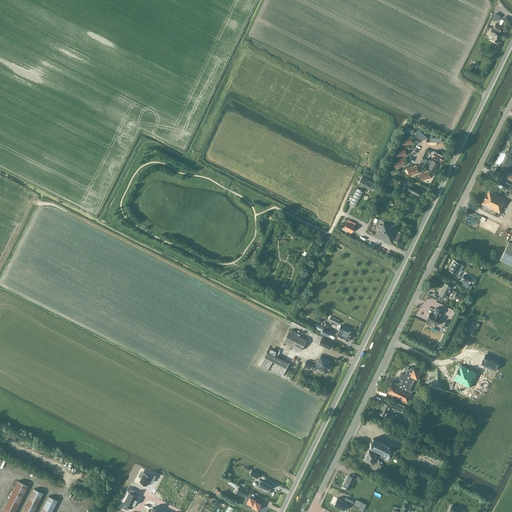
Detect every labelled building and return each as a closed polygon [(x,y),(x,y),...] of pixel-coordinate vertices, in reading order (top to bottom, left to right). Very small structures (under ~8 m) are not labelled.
[(495,13),(492,19),(498,21),(500,16),(495,13)] [(502,27),(495,24),(493,28),(492,28),(490,31),(493,33),(490,39),(497,43),(501,36),(498,35),(499,32),(502,27)] [(404,126),(402,130),(412,135),(414,131),(404,126)] [(418,130),(415,133),(423,140),(426,137),(418,130)] [(409,145),(412,144),(410,138),(401,141),(402,141),(404,146),(402,146),(403,147),(408,145),(407,144),(409,144),(409,145)] [(403,156),(406,156),(404,150),(395,153),(396,153),(398,158),(396,158),(396,159),(402,157),(401,156),(403,156)] [(440,161),(444,154),(441,152),(440,154),(434,151),(431,157),(434,158),(432,161),(432,160),(428,168),(434,172),(438,164),(439,161),(440,161)] [(402,160),(393,163),(394,163),(396,168),(395,169),(400,167),(401,166),(402,167),(404,166),(402,160)] [(416,167),(407,170),(408,170),(410,175),(409,176),(414,174),(415,173),(416,174),(418,173),(416,167)] [(377,179),(387,184),(388,183),(391,184),(392,182),(389,180),(389,182),(385,180),(388,174),(381,171),(377,179)] [(426,179),(427,178),(428,179),(430,178),(428,172),(419,175),(420,175),(422,180),(421,181),(426,180),(426,179)] [(362,176),(358,183),(372,191),(376,183),(362,176)] [(409,185),(409,186),(403,183),(401,187),(407,190),(407,191),(418,196),(420,191),(409,185)] [(356,188),(348,204),(355,207),(363,192),(356,188)] [(488,190),(481,205),(500,214),(506,199),(488,190)] [(355,226),(347,222),(343,229),(351,233),(355,226)] [(379,225),(374,236),(391,244),(393,240),(398,243),(403,234),(397,231),(397,230),(383,223),(382,226),(379,225)] [(511,243),(508,242),(499,260),(511,266),(511,243)] [(461,265),(454,261),(449,270),(457,274),(458,270),(460,271),(462,267),(460,266),(461,265)] [(464,275),(461,279),(469,283),(472,279),(464,275)] [(457,292),(456,292),(453,291),(452,290),(454,286),(456,286),(457,285),(448,281),(447,284),(444,283),(441,288),(455,295),(457,292)] [(454,297),(455,295),(441,288),(439,294),(441,295),(439,299),(446,302),(449,295),(451,296),(454,297)] [(434,313),(433,315),(430,313),(426,320),(437,325),(441,318),(439,318),(442,311),(436,308),(434,312),(434,313)] [(331,317),(329,320),(338,325),(340,321),(331,317)] [(316,324),(314,329),(321,332),(323,328),(316,324)] [(348,341),(352,333),(348,331),(349,329),(342,325),(339,332),(340,334),(341,335),(340,337),(348,341)] [(321,332),(321,333),(328,337),(331,331),(323,328),(321,332)] [(290,332),(288,331),(283,342),(301,351),(306,340),(297,335),(298,333),(291,329),(290,332)] [(331,350),(333,344),(321,338),(319,344),(331,350)] [(289,363),(267,352),(260,366),(282,377),(289,363)] [(329,369),(330,366),(332,361),(320,355),(318,360),(318,359),(315,365),(313,364),(306,360),(303,366),(310,369),(311,366),(314,367),(314,368),(326,374),(328,369),(329,369)] [(485,355),(480,364),(495,371),(499,362),(485,355)] [(459,366),(453,379),(469,388),(476,373),(460,365),(459,366)] [(391,385),(389,388),(387,392),(407,402),(412,391),(410,390),(415,379),(417,380),(421,371),(419,369),(418,371),(413,369),(408,367),(404,375),(402,373),(401,374),(399,378),(399,379),(402,380),(399,385),(392,381),(391,385)] [(400,407),(395,405),(388,402),(387,405),(383,403),(378,413),(386,417),(390,408),(398,411),(400,407)] [(408,416),(403,425),(407,427),(412,418),(410,417),(408,416)] [(366,456),(364,459),(372,463),(370,467),(376,470),(376,468),(379,469),(381,465),(378,464),(379,462),(378,462),(378,460),(374,458),(377,451),(380,453),(379,456),(384,459),(386,454),(387,454),(390,453),(391,451),(390,449),(388,448),(388,446),(373,439),(371,442),(370,441),(370,442),(369,444),(370,444),(368,447),(369,448),(368,448),(369,449),(366,454),(365,455),(366,456)] [(253,471),(251,475),(258,479),(261,475),(253,471)] [(141,478),(139,482),(146,486),(149,482),(149,480),(153,482),(156,476),(152,474),(151,476),(149,475),(144,473),(141,478)] [(355,479),(359,481),(361,477),(353,474),(352,477),(349,475),(345,482),(343,486),(350,489),(355,479)] [(258,482),(257,486),(267,491),(269,488),(271,489),(272,486),(262,481),(260,483),(258,482)] [(251,494),(239,487),(236,492),(248,499),(246,503),(252,506),(251,507),(258,510),(261,504),(255,501),(256,498),(250,495),(251,494)] [(129,493),(126,498),(135,503),(137,500),(136,500),(138,496),(133,494),(135,491),(130,488),(127,492),(129,493)] [(126,498),(121,507),(127,510),(128,507),(131,509),(133,505),(134,506),(135,503),(126,498)] [(344,502),(337,499),(333,506),(344,511),(346,506),(350,508),(353,502),(346,499),(344,502)] [(364,504),(355,500),(353,503),(363,508),(364,504)]
